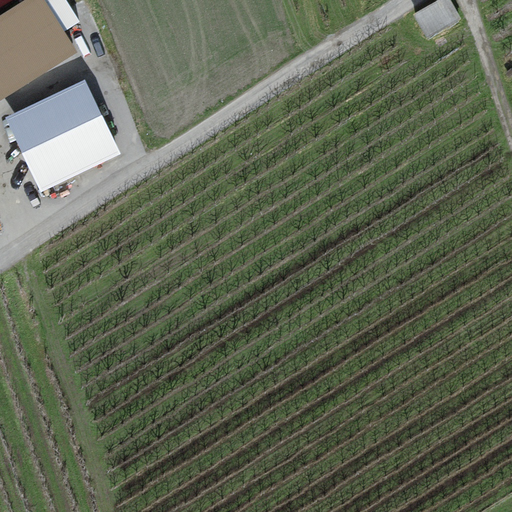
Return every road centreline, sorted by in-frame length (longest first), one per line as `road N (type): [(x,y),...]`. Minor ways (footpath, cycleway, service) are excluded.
road 1 (track): [(0,261),(410,0)]
road 2 (track): [(466,0),(511,142)]
